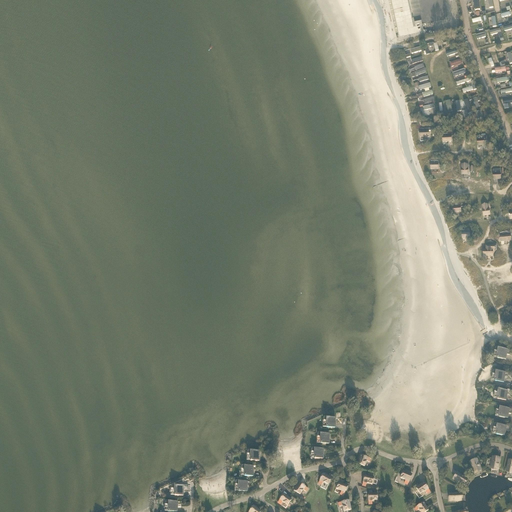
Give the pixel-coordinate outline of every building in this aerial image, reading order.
[(390,0),(391,0),(388,1),(389,4),(392,3),(392,7),(390,7),(390,10),(393,9),(394,13),(391,13),(392,16),(394,16),(395,19),(393,20),(393,22),(396,22),(397,25),(394,26),(395,29),(397,28),(398,32),(395,32),(396,35),(399,34),(399,39),(422,34),(421,30),(419,30),(418,28),(420,27),(420,25),(415,26),(415,27),(414,27),(407,0),(390,0)] [(496,67),(496,72),(508,71),(508,74),(511,74),(511,66),(496,67)] [(426,67),(412,72),(414,76),(428,71),(426,67)] [(455,76),(467,72),(466,68),(453,72),(455,76)] [(425,96),(434,93),(433,89),(431,90),(429,82),(420,85),(423,92),(423,91),(425,96)] [(472,98),(476,108),(481,106),(479,101),(481,100),(479,95),(472,98)] [(464,99),(464,107),(468,107),(468,112),(472,112),(471,98),(464,99)] [(425,114),(436,114),(435,104),(425,105),(425,114)] [(478,119),(485,116),(483,109),(476,111),(478,119)] [(433,132),(433,130),(420,130),(420,132),(420,138),(429,138),(429,132),(433,132)] [(443,143),(452,142),(451,138),(454,138),(454,133),(447,134),(448,135),(443,135),(443,137),(443,143)] [(477,138),(478,146),(484,145),(484,141),(485,141),(485,136),(480,137),(480,138),(477,138)] [(453,204),(454,213),(461,213),(461,208),(462,208),(462,203),(453,204)] [(483,209),(484,216),(489,215),(488,208),(487,208),(486,204),(481,205),(482,209),(483,209)] [(500,234),(501,242),(511,241),(510,233),(503,233),(503,234),(500,234)] [(483,257),(487,257),(493,257),(493,251),(496,251),(496,247),(487,247),(487,250),(487,251),(483,251),(483,257)] [(498,353),(498,359),(506,360),(507,355),(510,355),(510,351),(507,351),(503,350),(503,349),(496,348),(496,352),(498,353)] [(497,375),(496,382),(504,383),(505,378),(508,378),(508,374),(505,374),(501,373),(501,372),(494,371),(494,375),(497,375)] [(506,401),(507,396),(510,396),(511,392),(508,392),(503,391),(503,390),(497,389),(496,393),(499,394),(498,400),(506,401)] [(505,408),(498,407),(498,411),(500,411),(500,418),(508,419),(508,418),(510,419),(510,417),(508,416),(509,414),(511,414),(511,412),(511,410),(509,410),(505,409),(505,408)] [(331,418),(324,418),(324,422),(327,422),(327,428),(335,428),(335,419),(331,419),(331,418)] [(495,429),(498,429),(497,435),(505,437),(506,431),(509,432),(510,426),(507,426),(506,427),(502,427),(502,426),(495,425),(495,429)] [(325,434),(318,434),(318,438),(321,438),(321,444),(329,444),(329,435),(325,435),(325,434)] [(323,459),(323,450),(319,450),(319,449),(312,449),(312,453),(315,453),(315,460),(323,459)] [(259,462),(259,452),(255,452),(255,451),(248,451),(248,455),(251,455),(251,462),(259,462)] [(356,460),(354,466),(357,467),(358,465),(364,467),(366,462),(369,463),(371,459),(361,456),(359,461),(356,460)] [(491,470),(498,471),(500,459),(493,458),(491,470)] [(471,462),(475,474),(481,471),(477,460),(471,462)] [(245,470),(245,477),(253,477),(253,467),(249,467),(242,467),(242,470),(245,470)] [(404,484),(408,485),(412,476),(403,472),(404,469),(399,467),(397,470),(403,472),(400,478),(405,481),(404,484)] [(464,486),(468,480),(457,473),(454,479),(464,486)] [(328,485),(331,479),(334,480),(335,477),(329,474),(328,477),(323,475),(318,484),(322,486),(323,483),(328,485)] [(366,487),(366,484),(372,485),(374,478),(375,475),(371,474),(370,477),(365,476),(362,486),(366,487)] [(337,482),(339,483),(336,489),(341,492),(340,495),(343,496),(348,487),(343,484),(344,482),(338,479),(337,482)] [(239,486),(239,492),(247,492),(247,483),(243,483),(243,482),(236,482),(236,486),(239,486)] [(293,486),(290,491),(293,493),(294,491),(300,495),(303,490),(306,492),(308,489),(299,483),(296,488),(293,486)] [(418,484),(412,487),(414,490),(416,489),(420,495),(425,491),(427,494),(430,492),(424,483),(419,487),(418,484)] [(175,491),(175,497),(183,497),(183,488),(179,488),(179,487),(172,487),(172,491),(175,491)] [(374,494),(368,495),(368,505),(372,505),(372,501),(378,501),(377,494),(380,494),(379,491),(373,491),(374,494)] [(284,495),(278,503),(281,505),(283,503),(287,506),(291,500),(294,502),(295,499),(290,495),(288,498),(284,495)] [(343,506),(344,511),(351,510),(351,511),(354,511),(353,506),(350,507),(349,501),(338,503),(339,507),(343,506)] [(173,502),(166,502),(166,506),(169,506),(168,511),(177,511),(177,503),(173,503),(173,502)] [(423,503),(417,507),(414,509),(416,511),(419,510),(420,511),(426,511),(433,508),(431,506),(426,509),(423,503)]
